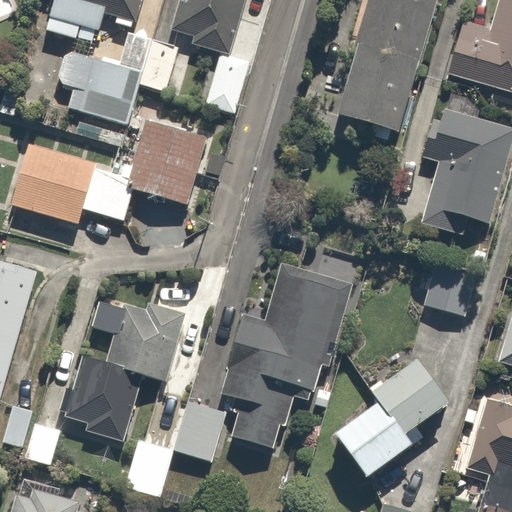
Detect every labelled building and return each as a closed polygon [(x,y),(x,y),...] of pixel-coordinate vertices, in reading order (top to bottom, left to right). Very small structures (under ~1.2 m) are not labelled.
[(95,30),(100,11),(109,14),(108,23),(126,28),(133,0),(46,0),(37,32),(70,39),(74,24),(95,30)] [(170,0),(161,29),(186,36),(184,42),(221,53),(236,0),(170,0)] [(342,44),(338,58),(342,59),(326,112),(389,131),(428,11),(393,0),(360,0),(347,45),(342,44)] [(511,0),(494,0),(488,28),(457,20),(445,52),(443,77),(511,94),(511,0)] [(177,43),(144,37),(135,87),(168,93),(177,43)] [(57,50),(47,84),(66,89),(60,108),(117,124),(132,72),(57,50)] [(245,62),(212,54),(199,104),(232,113),(245,62)] [(509,129),(430,108),(416,159),(429,162),(411,232),(435,238),(437,231),(461,237),(465,220),(484,225),(509,129)] [(131,192),(185,205),(200,136),(134,121),(122,173),(14,148),(1,208),(70,224),(73,210),(125,222),(131,192)] [(0,266),(0,367),(27,275),(0,266)] [(468,273),(424,266),(420,307),(462,317),(468,273)] [(287,401),(301,404),(310,364),(330,369),(350,284),(274,267),(262,318),(233,311),(213,399),(235,404),(227,440),(266,449),(272,421),(282,424),(287,401)] [(56,386),(50,412),(81,419),(78,432),(119,441),(133,379),(158,384),(175,310),(120,298),(117,314),(109,312),(97,363),(73,358),(66,388),(56,386)] [(511,368),(511,313),(510,313),(497,365),(511,368)] [(410,426),(439,404),(405,357),(358,391),(367,403),(324,434),(357,479),(417,436),(410,426)] [(511,511),(511,406),(482,399),(466,463),(491,468),(483,503),(478,502),(475,511),(456,511),(453,511),(511,511)] [(0,442),(14,447),(21,449),(19,457),(51,467),(62,430),(31,421),(34,411),(3,402),(0,413),(0,442)] [(214,415),(178,407),(169,449),(205,456),(214,415)] [(144,447),(129,443),(123,469),(116,467),(112,485),(159,496),(169,453),(144,447)] [(71,511),(74,500),(25,489),(23,496),(7,492),(2,511),(71,511)] [(415,511),(373,502),(371,511),(415,511)]
